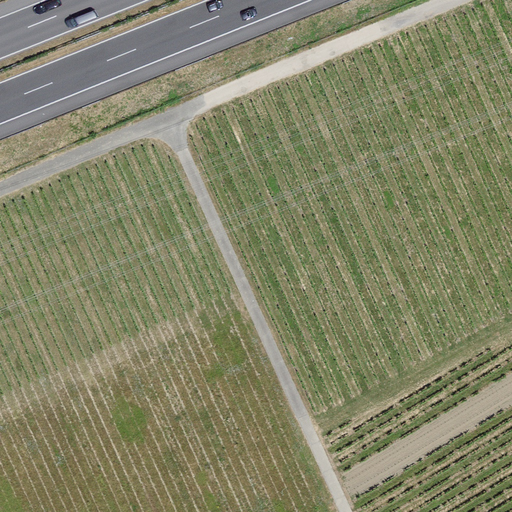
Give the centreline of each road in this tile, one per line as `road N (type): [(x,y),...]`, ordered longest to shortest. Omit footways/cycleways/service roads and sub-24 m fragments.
road 1 (track): [(456,0),(0,191)]
road 2 (track): [(167,118),(347,511)]
road 3 (motorway): [(0,104),(262,0)]
